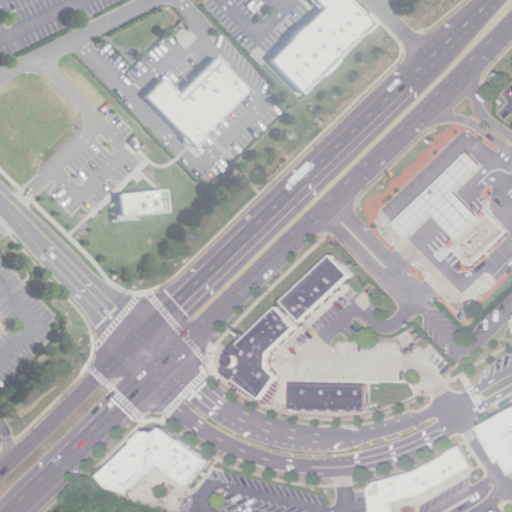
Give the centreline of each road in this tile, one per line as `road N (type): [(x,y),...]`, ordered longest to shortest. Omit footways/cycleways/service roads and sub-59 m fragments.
road 1 (primary): [(162,371),(511,26)]
road 2 (primary): [(409,81),(138,341)]
road 3 (residential): [(162,371),(170,406),(219,440),(295,468),(350,468)]
road 4 (primary): [(15,511),(162,371)]
road 5 (residential): [(138,341),(0,196)]
road 6 (primary): [(138,341),(0,475)]
road 7 (residential): [(0,76),(155,0)]
road 8 (residential): [(350,468),(426,446),(465,423)]
